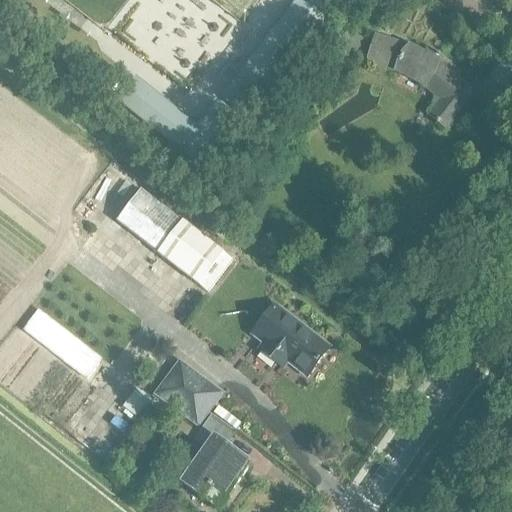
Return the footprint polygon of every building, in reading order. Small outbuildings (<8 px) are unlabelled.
[(294,0),(230,81),(257,103),(321,23),(339,0),(303,0),(301,3),(298,0),(294,0)] [(440,101),(427,117),(443,130),(456,115),(472,93),(453,79),(458,73),(441,60),(426,51),(424,56),(407,47),(377,38),(367,62),(394,71),(427,87),(440,101)] [(185,138),(123,88),(106,110),(193,180),(238,124),(212,104),(185,138)] [(231,261),(139,190),(115,222),(207,292),(231,261)] [(273,307),(252,334),(265,344),(259,352),(281,368),(287,361),(308,377),(329,350),(273,307)] [(39,310),(22,331),(86,380),(102,359),(39,310)] [(179,360),(152,395),(197,429),(224,393),(179,360)] [(224,447),(234,432),(211,416),(193,441),(206,449),(181,484),(213,506),(245,462),(224,447)]
